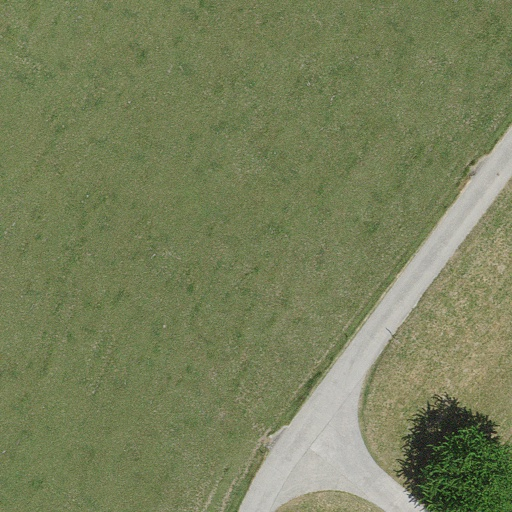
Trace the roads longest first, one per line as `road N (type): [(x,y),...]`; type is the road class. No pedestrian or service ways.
road 1 (residential): [(304,428),(511,155)]
road 2 (residential): [(409,511),(304,428)]
